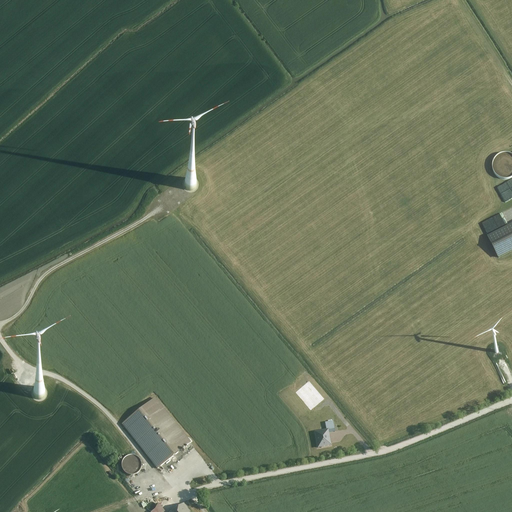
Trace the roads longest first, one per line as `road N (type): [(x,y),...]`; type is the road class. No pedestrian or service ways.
road 1 (residential): [(511,400),(401,445),(189,492)]
road 2 (track): [(0,325),(28,304),(41,273),(158,206)]
